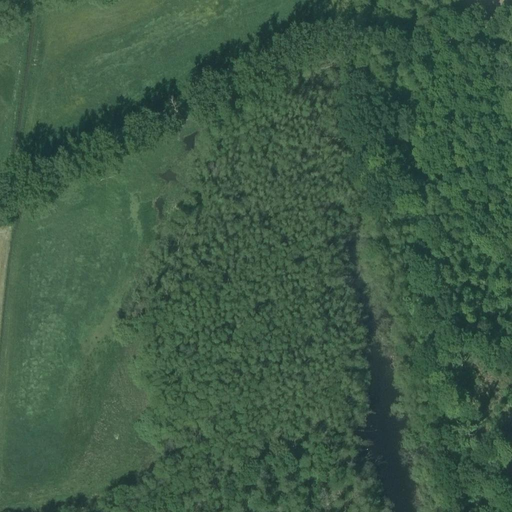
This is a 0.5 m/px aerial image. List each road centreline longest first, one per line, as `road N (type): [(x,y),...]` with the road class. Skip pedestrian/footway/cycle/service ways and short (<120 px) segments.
road 1 (track): [(511,17),(376,48),(329,41),(284,47),(0,206)]
road 2 (track): [(0,169),(22,44)]
